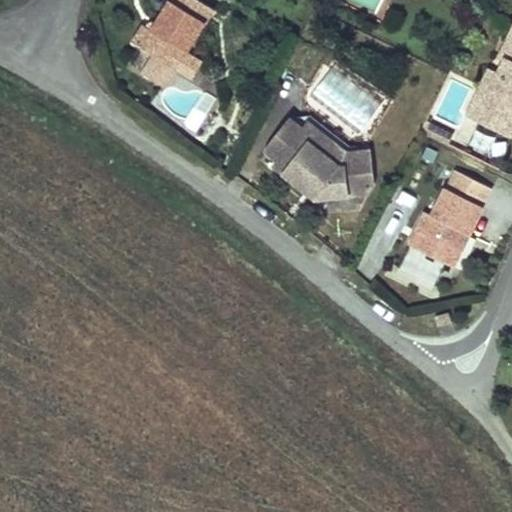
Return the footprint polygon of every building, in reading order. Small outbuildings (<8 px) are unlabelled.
[(214,10),(198,0),(172,0),(168,8),(157,25),(166,30),(161,37),(153,32),(145,27),(133,45),(176,72),(186,56),(214,10)] [(166,30),(157,25),(153,32),(161,37),(166,30)] [(511,35),(501,57),(506,60),(498,76),(489,71),(476,97),(482,100),(485,108),(478,122),(500,132),(506,119),(511,122),(511,35)] [(186,56),(176,72),(191,82),(201,66),(186,56)] [(482,100),(476,97),(466,116),(478,122),(485,108),(482,100)] [(299,183),(319,199),(324,194),(328,189),(333,193),(340,198),(367,196),(373,188),(371,149),(356,150),(312,114),(303,126),(290,116),(269,142),(270,151),(282,160),(278,166),(299,183)] [(303,126),(312,114),(290,116),(303,126)] [(511,122),(506,119),(500,132),(510,138),(511,134),(511,122)] [(426,123),(421,132),(430,137),(435,128),(426,123)] [(324,194),(319,199),(340,198),(333,193),(328,189),(324,194)] [(472,237),(486,209),(448,190),(435,218),(428,214),(412,247),(449,266),(465,234),(472,237)] [(456,269),(472,237),(465,234),(449,266),(456,269)] [(450,314),(436,317),(439,327),(453,324),(450,314)]
